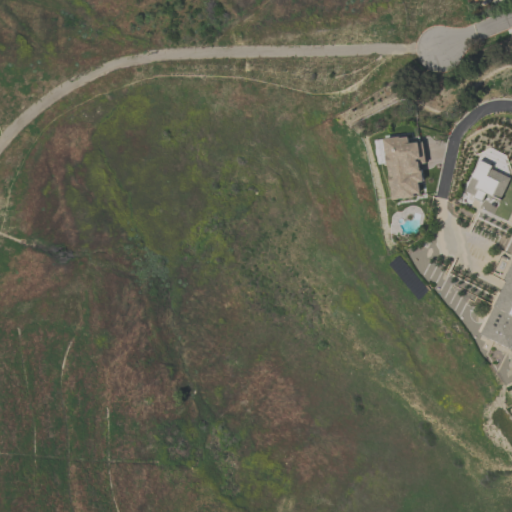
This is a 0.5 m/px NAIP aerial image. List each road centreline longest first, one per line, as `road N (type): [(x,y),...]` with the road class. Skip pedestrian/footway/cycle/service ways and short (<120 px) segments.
road 1 (track): [(403,49),(332,93),(218,78),(121,84),(41,129),(0,227)]
road 2 (track): [(0,145),(43,101),(115,60),(218,49),(437,49)]
